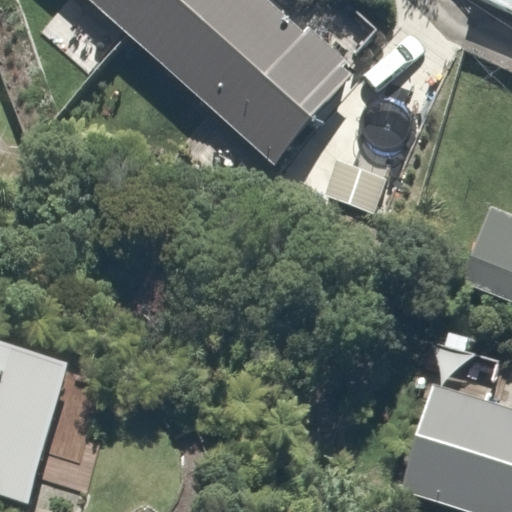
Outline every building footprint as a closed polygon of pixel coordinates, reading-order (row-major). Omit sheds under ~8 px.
[(369,68),(284,0),(74,0),(286,171),(369,68)] [(511,0),(487,0),(511,11),(511,0)] [(0,119),(11,110),(0,96),(0,119)] [(511,215),(497,209),(463,289),(511,309),(511,215)] [(0,505),(21,511),(67,511),(88,448),(57,439),(77,376),(0,351),(0,505)] [(511,511),(511,417),(441,390),(403,486),(471,511),(511,511)]
